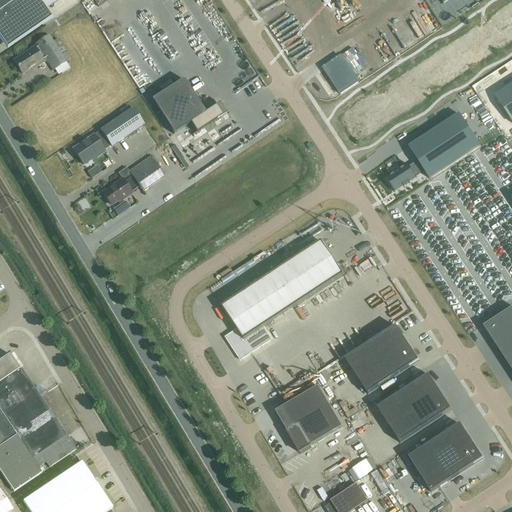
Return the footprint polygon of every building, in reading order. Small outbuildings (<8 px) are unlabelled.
[(0,0),(0,38),(1,40),(9,34),(15,43),(51,18),(45,9),(58,0),(0,0)] [(53,42),(49,36),(35,45),(36,46),(30,49),(30,50),(13,61),(22,75),(33,67),(34,69),(42,64),(40,61),(44,58),(52,71),(66,62),(66,61),(70,58),(58,39),(53,42)] [(183,80),(151,101),(174,135),(190,124),(196,133),(222,116),(216,106),(205,113),(183,80)] [(511,85),(496,96),(511,120),(511,85)] [(111,148),(144,125),(132,109),(101,130),(100,131),(93,136),(72,150),(83,165),(98,155),(98,156),(104,152),(104,151),(110,147),(111,148)] [(460,115),(409,148),(417,161),(424,171),(429,180),(480,147),(460,115)] [(212,149),(217,157),(223,154),(221,152),(223,150),(219,144),(212,149)] [(143,192),(164,178),(150,157),(129,172),(132,177),(124,183),(122,179),(102,193),(111,206),(123,198),(124,199),(132,194),(131,193),(139,187),(143,192)] [(408,165),(386,179),(395,193),(416,179),(415,177),(424,171),(417,161),(409,167),(408,165)] [(63,174),(55,180),(58,185),(66,179),(63,174)] [(66,182),(59,186),(63,192),(69,188),(66,182)] [(84,219),(94,213),(89,205),(79,211),(84,219)] [(222,308),(237,329),(224,338),(224,339),(226,338),(232,347),(231,348),(231,349),(233,348),(239,358),(238,358),(238,359),(240,358),(240,359),(241,359),(241,358),(250,352),(250,353),(251,352),(251,351),(260,345),(260,346),(261,345),(261,344),(270,338),(270,339),(271,339),(264,328),(343,275),(321,242),(222,308)] [(511,309),(484,328),(495,345),(498,343),(511,364),(511,309)] [(396,327),(345,360),(368,394),(419,361),(396,327)] [(12,349),(0,356),(0,370),(5,378),(23,365),(12,349)] [(23,365),(5,378),(16,394),(34,382),(23,365)] [(429,376),(378,409),(400,444),(451,410),(429,376)] [(5,378),(0,380),(0,389),(7,400),(16,394),(5,378)] [(319,388),(276,413),(300,453),(343,428),(319,388)] [(51,407),(33,419),(44,435),(62,423),(51,407)] [(33,419),(24,425),(35,441),(44,435),(33,419)] [(62,423),(44,435),(55,452),(74,440),(62,423)] [(24,425),(15,431),(27,447),(35,441),(24,425)] [(460,425),(409,459),(432,493),(483,460),(460,425)] [(15,431),(6,437),(18,453),(27,447),(15,431)] [(44,435),(35,441),(47,458),(55,452),(44,435)] [(6,437),(0,441),(0,446),(9,459),(18,453),(6,437)] [(35,441),(27,447),(38,464),(47,458),(35,441)] [(0,446),(0,465),(9,459),(0,446)] [(27,447),(18,453),(29,470),(38,464),(27,447)] [(18,453),(9,459),(20,476),(29,470),(18,453)] [(9,459),(0,465),(11,482),(20,476),(9,459)] [(106,511),(112,508),(97,486),(97,482),(94,481),(82,463),(23,503),(29,511),(106,511)] [(331,503),(326,507),(328,511),(352,511),(368,502),(356,484),(330,502),(331,503)] [(0,490),(0,511),(9,511),(13,510),(0,490)]
